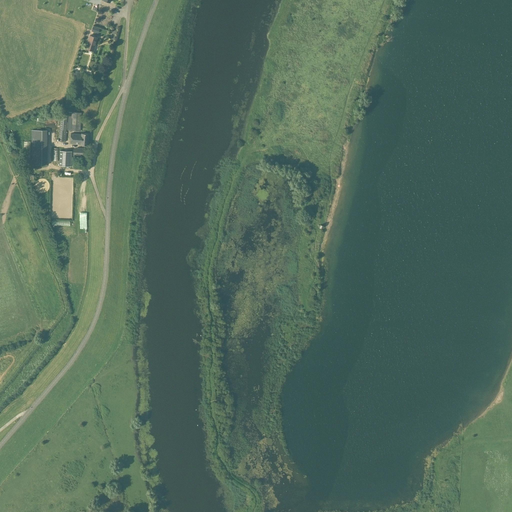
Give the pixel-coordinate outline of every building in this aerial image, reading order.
[(93,51),(97,38),(90,35),(86,49),(93,51)] [(71,130),(80,131),(82,113),(69,112),(69,116),(69,117),(72,117),(71,130)] [(66,129),(67,121),(67,116),(61,115),(60,129),(59,138),(59,141),(66,142),(66,133),(66,129)] [(32,129),(32,164),(47,164),(47,130),(32,129)] [(81,145),(88,145),(89,134),(81,133),(81,134),(80,134),(71,133),(71,134),(70,143),(81,143),(81,145)] [(60,150),(59,165),(71,166),(72,151),(60,150)]
